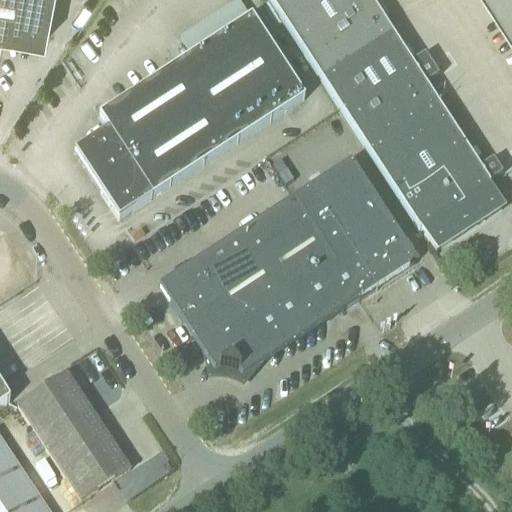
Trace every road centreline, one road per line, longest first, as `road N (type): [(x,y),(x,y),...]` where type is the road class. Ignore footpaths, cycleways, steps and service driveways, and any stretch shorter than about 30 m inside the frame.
road 1 (unclassified): [(213,489),(33,216),(0,183)]
road 2 (unclassified): [(213,489),(511,294)]
road 3 (unknown): [(451,334),(350,158),(323,158),(242,212)]
road 4 (unknown): [(62,260),(310,95)]
road 5 (unknown): [(7,188),(70,93),(169,0)]
road 6 (unknown): [(511,149),(415,0)]
